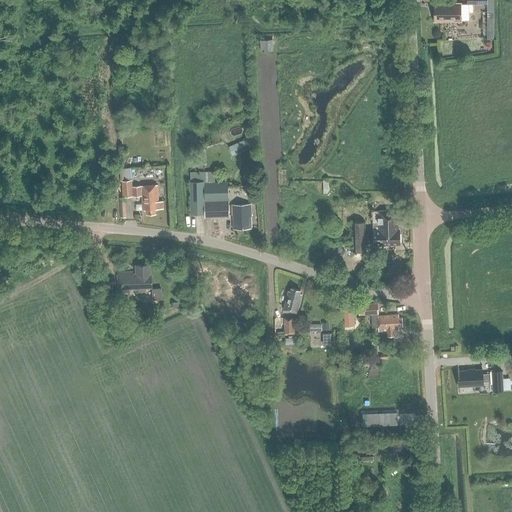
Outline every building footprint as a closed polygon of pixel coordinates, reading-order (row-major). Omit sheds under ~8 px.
[(494,39),(493,0),(466,0),(467,5),(486,4),(487,39),(494,39)] [(433,22),(460,21),(460,4),(433,5),(433,22)] [(260,52),(273,51),(272,40),(260,40),(260,52)] [(230,146),(235,154),(252,145),(247,136),(230,146)] [(130,168),(120,168),(123,197),(133,196),(130,168)] [(229,218),(229,202),(229,195),(217,195),(217,194),(204,194),(204,181),(190,181),(190,215),(205,214),(205,218),(229,218)] [(162,202),(157,202),(156,186),(141,187),(142,210),(145,210),(146,214),(155,213),(154,210),(162,209),(162,202)] [(236,229),(252,229),(251,205),(233,205),(233,215),(234,215),(235,221),(236,221),(236,229)] [(399,229),(397,230),(397,214),(386,215),(386,212),(372,212),(373,247),(400,246),(399,229)] [(364,222),(352,222),(353,252),(365,252),(364,222)] [(144,292),(144,289),(151,288),(150,265),(135,266),(135,274),(133,274),(133,272),(116,273),(118,293),(136,292),(136,291),(138,290),(138,293),(144,292)] [(162,289),(152,289),(152,300),(162,299),(162,289)] [(288,291),(282,310),(296,314),(302,295),(300,294),(301,291),(290,289),(290,292),(288,291)] [(344,302),(344,320),(354,320),(353,302),(344,302)] [(377,303),(365,304),(359,305),(360,315),(371,314),(372,328),(378,327),(379,332),(387,331),(387,337),(394,336),(393,331),(399,330),(399,328),(402,327),(401,318),(399,318),(399,315),(378,316),(377,303)] [(294,334),(293,317),(274,318),(275,335),(294,334)] [(333,346),(333,332),(323,331),(323,345),(333,346)] [(481,369),(456,371),(458,387),(482,385),(482,382),(492,382),(492,392),(502,391),(501,371),(491,372),(491,374),(482,374),(481,369)] [(396,413),(362,414),(363,426),(396,425),(396,413)] [(408,440),(379,442),(380,457),(408,455),(408,452),(411,452),(411,443),(408,443),(408,440)] [(378,441),(368,441),(369,452),(379,451),(378,441)]
